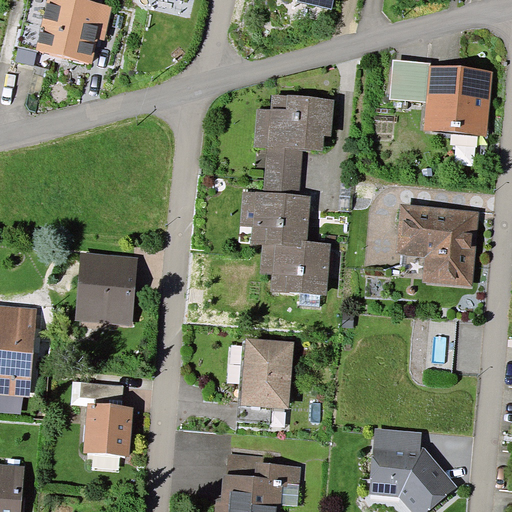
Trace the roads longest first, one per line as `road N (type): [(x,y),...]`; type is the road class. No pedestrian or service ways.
road 1 (residential): [(197,84),(157,511)]
road 2 (unclassified): [(481,511),(511,162)]
road 3 (residential): [(511,6),(197,84)]
road 4 (residential): [(197,84),(0,136)]
